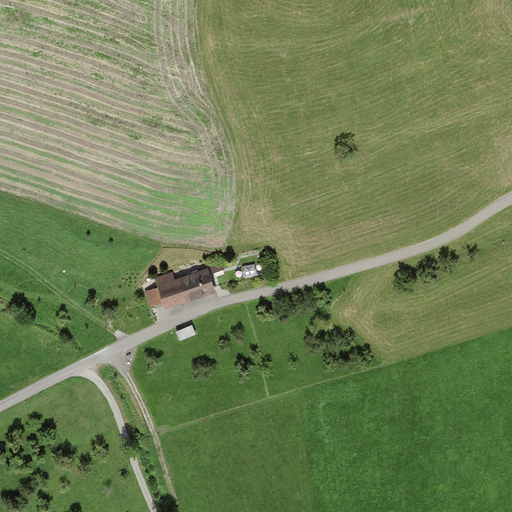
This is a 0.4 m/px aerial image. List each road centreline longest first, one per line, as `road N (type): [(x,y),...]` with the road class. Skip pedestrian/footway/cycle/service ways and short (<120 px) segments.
road 1 (unclassified): [(0,409),(212,307),(444,241),(511,198)]
road 2 (track): [(102,356),(117,361),(143,402),(179,510)]
road 3 (track): [(72,371),(107,390),(155,511)]
road 4 (track): [(132,341),(0,253)]
